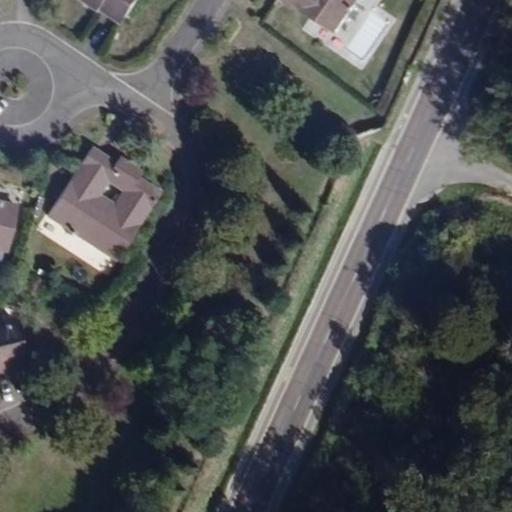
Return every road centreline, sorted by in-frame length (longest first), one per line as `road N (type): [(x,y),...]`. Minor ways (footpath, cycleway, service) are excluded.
road 1 (primary): [(478,0),(244,511)]
road 2 (residential): [(148,109),(201,160),(204,194),(186,240),(94,379),(46,413),(0,428)]
road 3 (residential): [(148,109),(217,0)]
